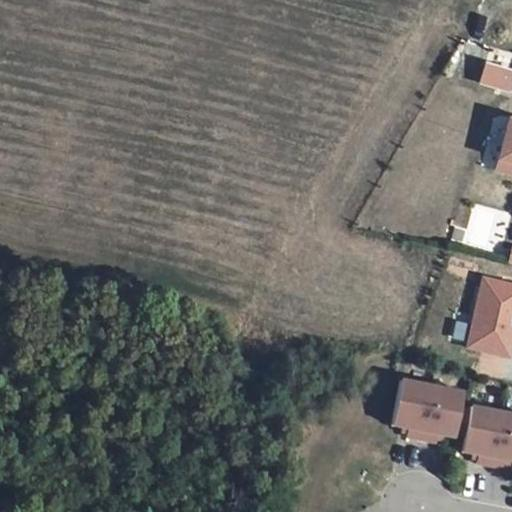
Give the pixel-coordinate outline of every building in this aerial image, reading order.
[(511,73),(486,66),(480,83),(509,92),(511,80),(511,73)] [(511,122),(508,122),(498,161),(511,164),(511,122)] [(511,164),(498,161),(496,171),(511,175),(511,164)] [(508,357),(511,336),(511,286),(481,280),(466,349),(508,357)] [(462,393),(396,382),(386,429),(453,443),(462,393)] [(511,416),(466,408),(457,455),(511,464),(511,416)]
